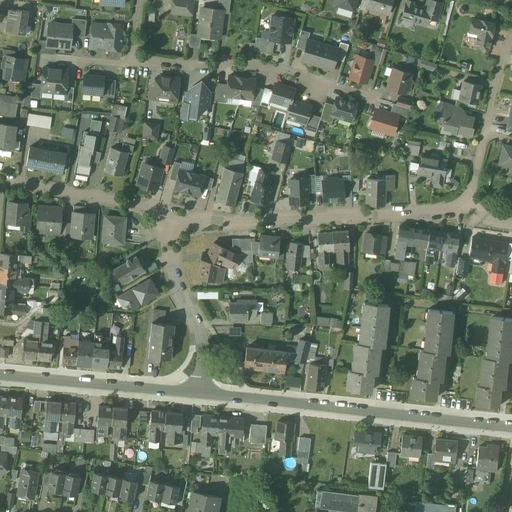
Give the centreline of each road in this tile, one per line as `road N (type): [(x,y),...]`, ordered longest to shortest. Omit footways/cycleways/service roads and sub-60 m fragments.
road 1 (residential): [(511,426),(199,391)]
road 2 (residential): [(467,212),(174,222)]
road 3 (residential): [(373,97),(230,61),(134,61)]
road 4 (residential): [(199,391),(0,376)]
road 5 (residential): [(174,222),(141,206),(0,182)]
road 6 (residential): [(511,40),(467,212)]
road 7 (residential): [(199,391),(200,329),(178,288),(174,222)]
